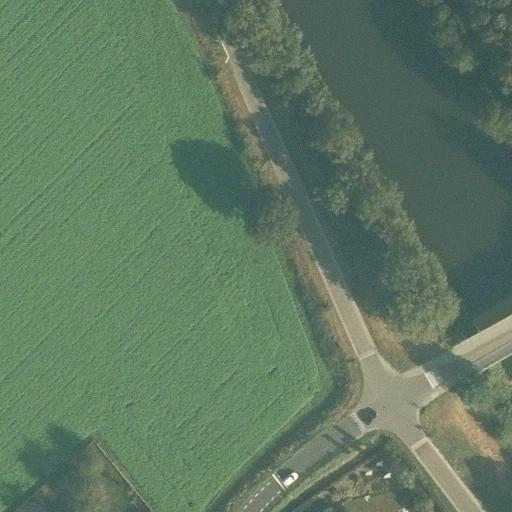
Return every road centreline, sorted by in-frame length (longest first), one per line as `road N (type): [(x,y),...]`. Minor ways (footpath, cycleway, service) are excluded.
road 1 (unclassified): [(393,401),(209,0)]
road 2 (unclassified): [(250,511),(305,461),(393,401)]
road 3 (unclassified): [(393,401),(511,329)]
road 4 (unclassified): [(470,511),(393,401)]
